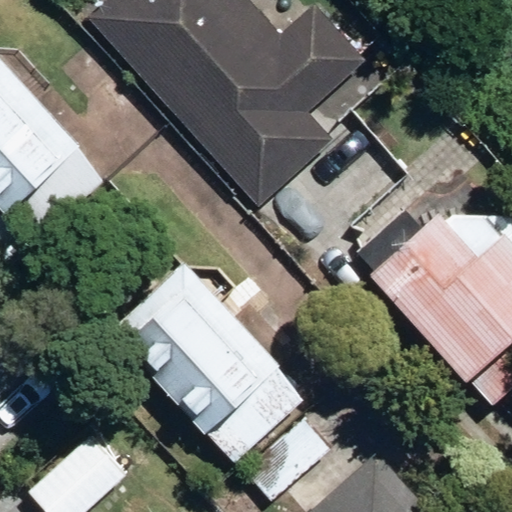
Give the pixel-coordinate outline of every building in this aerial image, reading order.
[(246,0),(108,0),(87,19),(260,210),(332,145),(306,116),(364,64),(313,8),(280,37),(246,0)] [(143,101),(88,43),(64,66),(119,124),(143,101)] [(83,159),(0,67),(0,215),(31,249),(104,184),(100,179),(115,166),(97,146),(83,159)] [(433,214),(364,276),(461,384),(511,336),(511,216),(446,215),(439,221),(433,214)] [(305,402),(184,266),(110,332),(231,468),(234,465),(298,408),(305,402)] [(270,504),(334,448),(298,408),(234,465),(270,504)] [(43,511),(89,511),(129,475),(92,437),(29,497),(43,511)] [(426,511),(375,453),(308,511),(426,511)]
